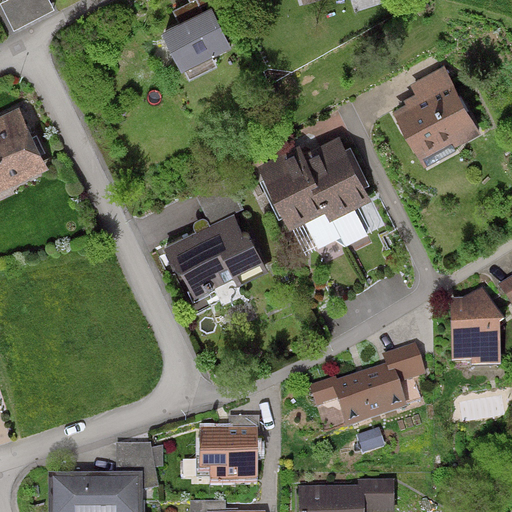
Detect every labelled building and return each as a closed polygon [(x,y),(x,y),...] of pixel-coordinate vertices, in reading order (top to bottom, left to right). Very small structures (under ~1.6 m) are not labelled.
[(49,0),(5,0),(0,3),(0,4),(14,31),(55,10),(49,0)] [(180,24),(161,34),(182,74),(186,72),(213,59),(233,48),(211,7),(204,11),(202,7),(198,0),(194,0),(190,3),(173,11),(180,24)] [(213,59),(186,72),(190,80),(217,67),(213,59)] [(416,95),(405,101),(406,104),(392,112),(424,168),(457,150),(456,148),(481,134),(444,67),(410,86),(416,95)] [(19,108),(0,117),(0,192),(49,170),(19,108)] [(300,145),(258,166),(290,230),(306,222),(319,248),(336,239),(346,247),(369,235),(356,210),(373,201),(340,136),(304,154),(300,145)] [(225,173),(193,189),(211,225),(234,214),(244,209),(225,173)] [(211,225),(164,249),(178,277),(183,277),(194,300),(233,279),(238,287),(267,272),(250,238),(245,237),(234,214),(211,225)] [(511,275),(498,283),(511,305),(511,275)] [(464,297),(450,297),(452,359),(471,359),(471,364),(501,363),(500,321),(505,317),(482,284),(464,297)] [(425,373),(415,342),(383,353),(386,362),(337,378),(336,375),(309,384),(316,404),(338,397),(348,425),(408,405),(400,381),(425,373)] [(229,415),(229,426),(257,425),(259,425),(259,414),(229,415)] [(229,426),(200,426),(201,457),(196,457),(196,476),(209,476),(209,478),(258,478),(257,425),(229,426)] [(116,442),(116,471),(143,471),(143,488),(159,486),(155,466),(152,446),(151,441),(116,442)] [(163,445),(152,446),(155,466),(163,466),(163,445)] [(116,471),(48,471),(48,511),(145,511),(145,499),(143,499),(143,488),(143,471),(116,471)] [(358,484),(299,485),(299,511),(394,511),(394,478),(358,479),(358,484)] [(207,511),(226,510),(226,499),(189,499),(189,511),(207,511)]
